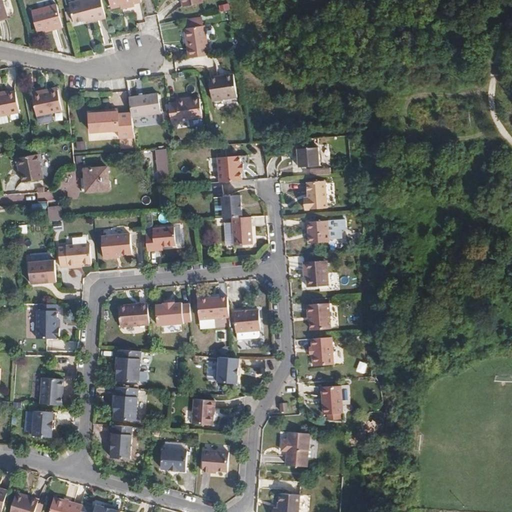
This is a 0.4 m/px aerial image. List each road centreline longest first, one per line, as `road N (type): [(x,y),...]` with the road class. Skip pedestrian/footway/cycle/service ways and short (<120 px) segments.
road 1 (residential): [(271,273),(96,288),(75,472)]
road 2 (residential): [(235,511),(248,499),(254,424),(286,358),(281,288),(271,273)]
road 3 (residential): [(0,51),(78,70),(121,69),(141,56)]
road 4 (residential): [(75,472),(207,511)]
